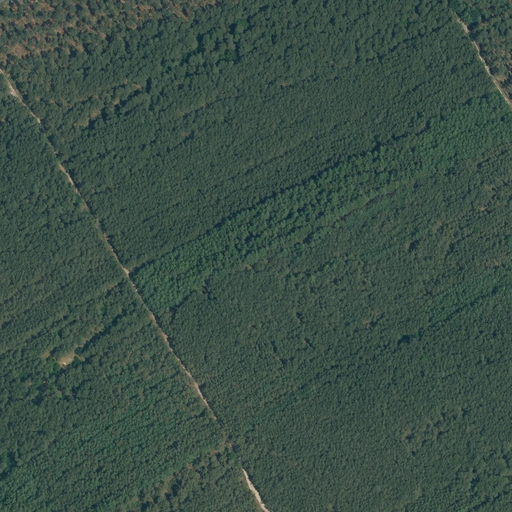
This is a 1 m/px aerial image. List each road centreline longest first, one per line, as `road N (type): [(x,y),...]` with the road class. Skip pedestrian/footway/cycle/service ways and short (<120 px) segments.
road 1 (track): [(267,511),(101,222),(0,70)]
road 2 (track): [(511,111),(445,0)]
